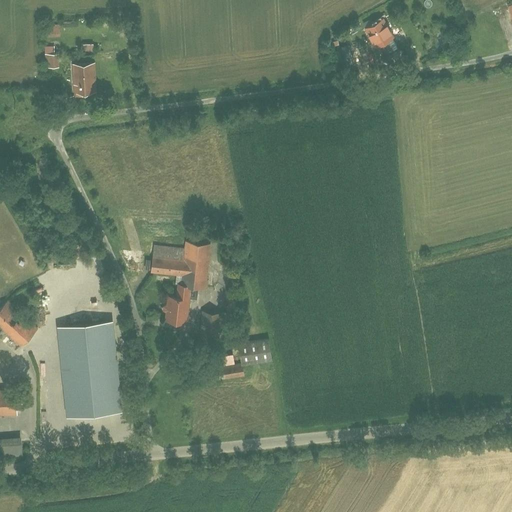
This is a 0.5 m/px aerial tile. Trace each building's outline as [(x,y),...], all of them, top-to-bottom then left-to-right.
[(369,18),(360,22),(372,48),(382,43),(388,54),(397,49),(383,22),(387,20),(384,15),(371,22),(369,18)] [(58,23),(42,23),(42,35),(58,35),(58,23)] [(80,42),(81,49),(91,49),(91,41),(80,42)] [(335,48),(339,59),(350,56),(346,44),(335,48)] [(57,51),(51,51),(51,45),(44,45),(43,65),(57,65),(57,51)] [(93,62),(71,63),(73,96),(81,95),(81,91),(95,90),(93,62)] [(153,244),(150,272),(177,274),(176,283),(189,284),(206,286),(210,243),(184,241),(183,247),(153,244)] [(166,295),(163,319),(186,321),(189,284),(176,283),(175,295),(166,295)] [(8,300),(0,307),(0,326),(19,345),(37,327),(8,300)] [(111,319),(55,325),(64,415),(120,410),(111,319)] [(268,337),(235,342),(239,362),(196,369),(198,381),(243,375),(241,363),(272,358),(268,337)] [(15,388),(0,388),(0,412),(16,412),(15,388)] [(19,437),(0,438),(0,455),(20,454),(19,437)]
